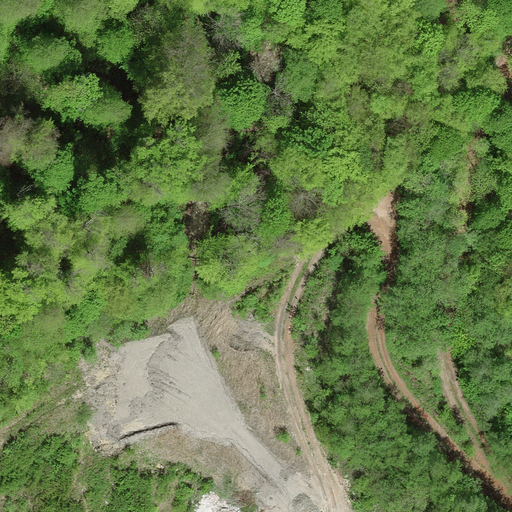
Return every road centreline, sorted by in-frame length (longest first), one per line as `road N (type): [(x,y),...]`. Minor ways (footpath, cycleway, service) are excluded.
road 1 (track): [(297,0),(224,128),(197,217),(187,297),(189,318),(209,331),(236,320),(295,251),(305,252),(292,286),(237,362),(230,391),(235,435),(302,511)]
road 2 (track): [(511,61),(482,118),(463,207)]
